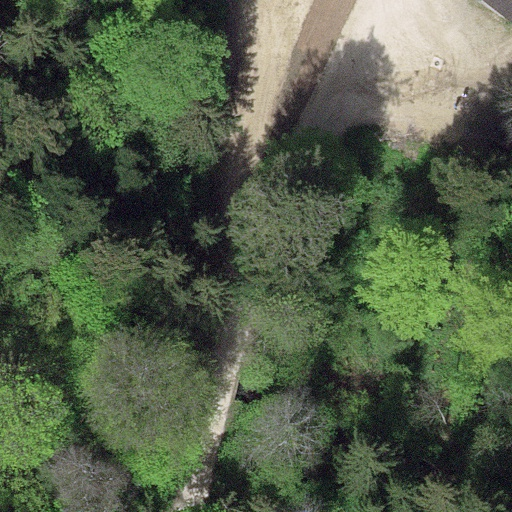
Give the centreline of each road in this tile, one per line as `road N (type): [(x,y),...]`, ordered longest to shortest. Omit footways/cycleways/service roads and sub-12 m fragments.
road 1 (track): [(194,511),(240,313),(370,0)]
road 2 (track): [(259,0),(268,25),(237,215),(240,313)]
